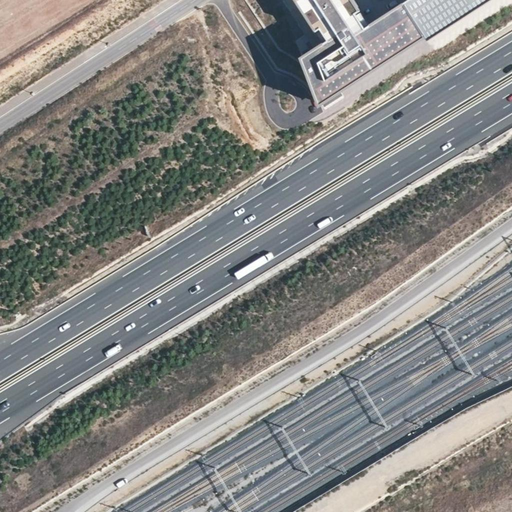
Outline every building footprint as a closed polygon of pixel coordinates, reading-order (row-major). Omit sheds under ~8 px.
[(330,40),(302,57),(320,104),(427,35),(405,3),(367,28),(358,15),(363,10),(356,0),(297,0),(316,31),(322,27),(330,40)] [(410,0),(405,3),(427,35),(430,40),(492,0),(410,0)] [(278,73),(284,69),(277,58),(271,62),(278,73)] [(246,61),(235,67),(243,81),(254,74),(246,61)] [(289,100),(292,89),(280,87),(278,98),(289,100)]
